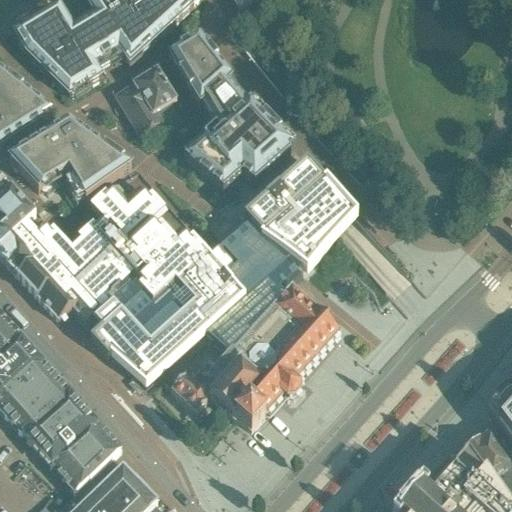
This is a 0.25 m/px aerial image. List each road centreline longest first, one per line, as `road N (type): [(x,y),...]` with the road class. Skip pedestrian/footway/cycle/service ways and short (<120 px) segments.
road 1 (residential): [(463,304),(395,240),(207,26)]
road 2 (secondary): [(194,511),(0,296)]
road 3 (residential): [(463,304),(269,511)]
road 4 (residential): [(0,162),(207,26)]
road 5 (residential): [(354,511),(501,340)]
